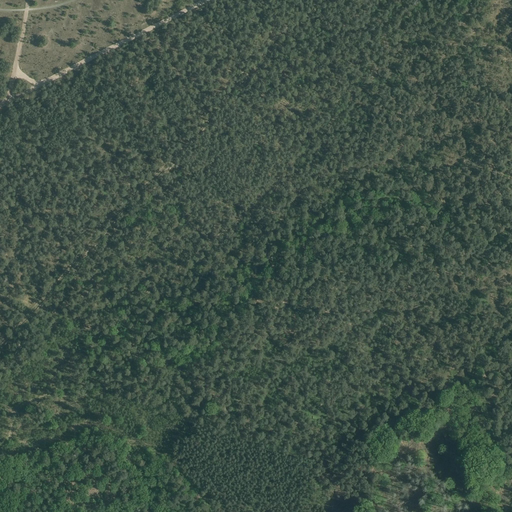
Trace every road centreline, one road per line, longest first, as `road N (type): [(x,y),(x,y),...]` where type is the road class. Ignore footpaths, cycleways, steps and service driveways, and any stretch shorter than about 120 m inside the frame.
road 1 (track): [(511,50),(404,43),(239,219),(137,301),(80,375),(21,405),(0,446)]
road 2 (track): [(0,345),(225,97)]
road 3 (track): [(0,106),(207,0)]
